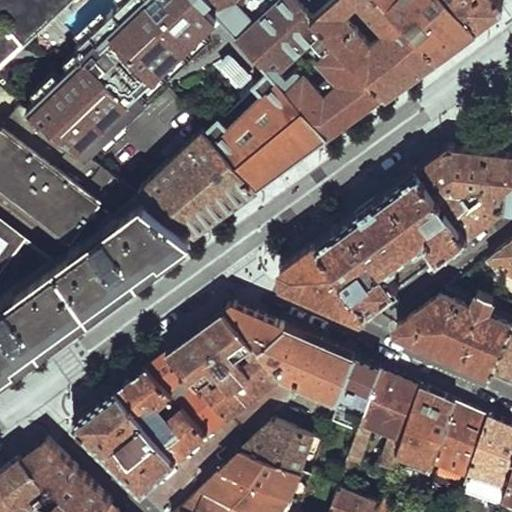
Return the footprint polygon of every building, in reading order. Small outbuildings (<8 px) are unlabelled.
[(0,0),(0,64),(69,0),(0,0)] [(76,49),(81,55),(25,105),(87,151),(150,95),(139,82),(218,11),(207,0),(125,0),(78,42),(80,45),(76,49)] [(355,112),(383,92),(313,13),(300,0),(207,0),(218,11),(268,66),(329,131),(355,112)] [(300,0),(313,13),(328,0),(300,0)] [(387,0),(328,0),(313,13),(383,92),(410,72),(436,54),(387,0)] [(455,39),(477,23),(455,0),(387,0),(436,54),(455,39)] [(455,0),(477,23),(491,14),(503,5),(503,0),(455,0)] [(228,124),(218,114),(205,126),(258,183),(293,157),(329,131),(268,66),(255,79),(265,91),(228,124)] [(0,370),(93,302),(191,231),(87,151),(25,105),(0,85),(0,370)] [(205,126),(203,125),(139,185),(195,228),(228,205),(258,183),(205,126)] [(434,153),(418,164),(469,232),(496,213),(482,194),(487,147),(448,143),(434,153)] [(482,194),(496,213),(504,207),(506,202),(511,202),(511,149),(487,147),(482,194)] [(369,305),(400,282),(387,264),(424,236),(438,254),(469,232),(418,164),(317,237),(369,305)] [(302,248),(284,261),(284,277),(315,290),(361,311),(369,305),(317,237),(302,248)] [(511,237),(492,253),(499,256),(505,252),(511,255),(511,237)] [(495,292),(480,285),(474,300),(444,288),(398,321),(397,326),(420,336),(469,358),(496,369),(511,331),(511,317),(488,306),(495,292)] [(227,302),(257,340),(284,320),(257,307),(234,297),(227,302)] [(170,343),(230,416),(285,375),(261,344),(257,340),(227,302),(196,324),(170,343)] [(284,320),(257,340),(261,344),(288,321),(284,320)] [(285,375),(341,397),(358,353),(317,334),(288,321),(261,344),(285,375)] [(511,331),(496,369),(511,376),(511,331)] [(148,359),(209,432),(230,416),(170,343),(158,351),(148,359)] [(367,357),(358,353),(341,397),(337,409),(364,420),(385,364),(367,357)] [(119,380),(178,455),(209,432),(148,359),(131,371),(119,380)] [(400,371),(385,364),(364,420),(352,452),(361,455),(372,424),(387,430),(376,458),(392,464),(394,459),(423,381),(400,371)] [(74,416),(145,488),(178,455),(119,380),(94,397),(77,410),(74,416)] [(423,381),(394,459),(418,467),(421,456),(434,461),(457,397),(439,389),(423,381)] [(457,397),(434,461),(469,473),(491,412),(474,405),(457,397)] [(469,473),(466,483),(472,485),(478,469),(507,479),(511,464),(511,421),(509,420),(491,412),(469,473)] [(295,466),(298,467),(314,432),(276,418),(260,434),(245,448),(295,466)] [(36,442),(24,450),(54,485),(90,511),(99,511),(111,495),(47,433),(36,442)] [(224,467),(286,489),(295,466),(245,448),(233,459),(224,467)] [(10,460),(0,467),(0,477),(25,507),(37,511),(90,511),(54,485),(24,450),(10,460)] [(511,464),(507,479),(503,490),(511,492),(511,464)] [(203,488),(261,511),(279,511),(288,490),(286,489),(224,467),(213,478),(203,488)] [(128,511),(111,495),(99,511),(37,511),(25,507),(0,477),(0,511),(128,511)] [(374,511),(380,496),(340,482),(329,511),(374,511)] [(193,511),(261,511),(203,488),(191,498),(182,507),(193,511)] [(388,511),(393,501),(380,496),(374,511),(388,511)]
